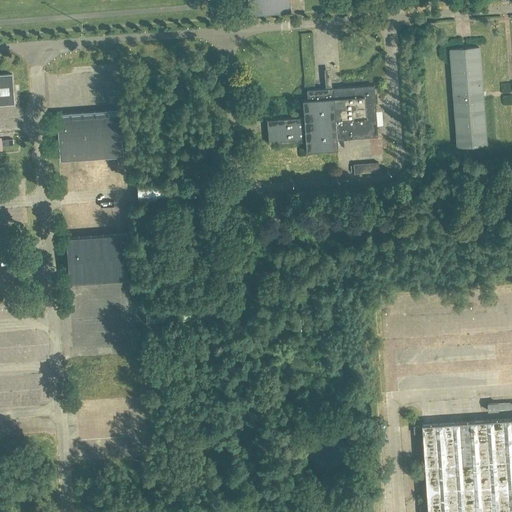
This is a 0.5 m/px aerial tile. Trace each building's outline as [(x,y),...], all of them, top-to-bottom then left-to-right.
[(247,0),(249,16),(250,15),(257,15),(258,15),(266,14),(274,13),(274,14),(275,14),(275,13),(282,13),(283,13),(290,12),(291,12),(290,0),(247,0)] [(486,145),(483,100),(479,47),(450,49),(458,147),(486,145)] [(0,74),(0,103),(14,103),(12,74),(0,74)] [(378,136),(377,125),(374,85),(332,88),(331,81),(325,82),(326,89),(307,90),(308,100),(303,100),(304,117),(267,120),(269,144),(306,141),(307,151),(338,149),(337,139),(378,136)] [(122,156),(119,110),(58,114),(61,160),(122,156)] [(0,138),(0,148),(3,148),(2,144),(13,143),(13,137),(0,138)] [(351,173),(354,172),(355,173),(379,172),(378,162),(354,164),(354,166),(351,166),(351,173)] [(137,183),(139,203),(139,205),(198,201),(197,185),(196,179),(137,183)] [(130,278),(127,234),(67,238),(70,282),(130,278)] [(145,309),(147,325),(216,320),(214,298),(145,303),(145,309)] [(511,409),(511,402),(498,403),(488,404),(488,411),(498,410),(511,409)] [(422,433),(426,493),(427,511),(511,511),(511,418),(422,424),(422,426),(414,426),(414,434),(422,433)]
